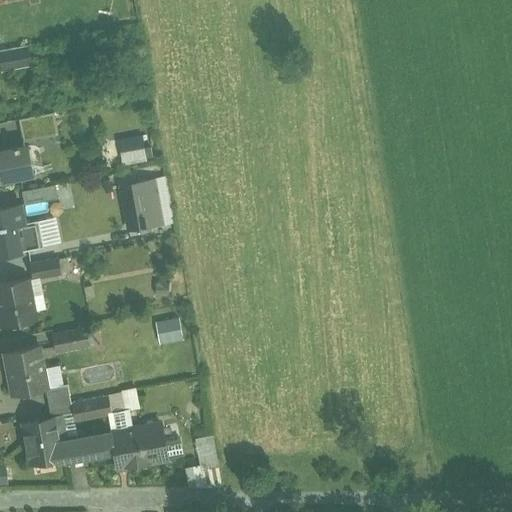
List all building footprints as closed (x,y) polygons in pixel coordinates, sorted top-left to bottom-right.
[(29,47),(1,53),(4,70),(32,64),(29,47)] [(56,112),(21,119),(25,141),(60,135),(56,112)] [(142,136),(119,140),(124,164),(146,159),(142,136)] [(0,181),(32,175),(27,146),(0,151),(0,181)] [(157,179),(121,184),(129,230),(165,225),(157,179)] [(56,185),(24,191),(26,205),(59,199),(56,185)] [(20,206),(0,209),(0,255),(22,252),(17,225),(24,224),(20,206)] [(60,260),(33,265),(35,278),(62,273),(60,260)] [(29,279),(0,283),(0,300),(1,307),(0,306),(0,314),(2,325),(36,319),(29,279)] [(171,284),(157,283),(156,296),(170,297),(171,284)] [(180,319),(156,322),(159,344),(184,341),(180,319)] [(88,328),(54,334),(57,350),(91,344),(88,328)] [(40,346),(6,353),(15,395),(49,389),(40,346)] [(167,347),(148,348),(150,380),(169,379),(167,347)] [(110,364),(81,369),(84,387),(113,382),(110,364)] [(110,396),(73,403),(76,419),(109,413),(126,410),(123,392),(110,394),(110,396)] [(126,410),(109,413),(112,431),(134,427),(131,411),(126,411),(126,410)] [(64,415),(24,422),(31,464),(65,457),(62,441),(60,435),(67,434),(64,415)] [(134,427),(112,431),(113,432),(116,448),(117,459),(130,456),(131,466),(169,459),(162,422),(134,427)] [(113,432),(62,441),(65,457),(116,448),(113,432)] [(215,434),(197,437),(203,469),(221,466),(215,434)]
